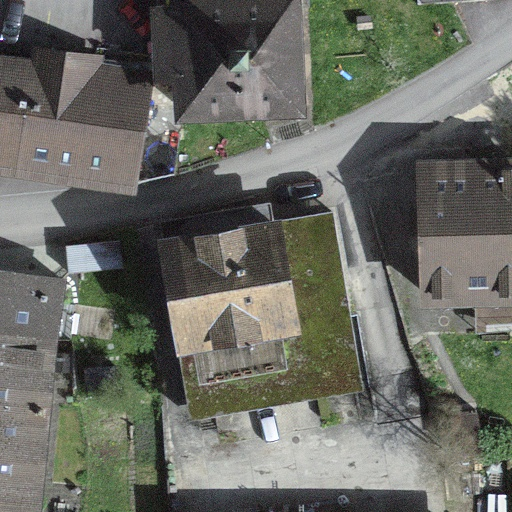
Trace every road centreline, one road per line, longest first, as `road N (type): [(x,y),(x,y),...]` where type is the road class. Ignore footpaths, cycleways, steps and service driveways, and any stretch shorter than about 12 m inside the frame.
road 1 (residential): [(511,28),(363,112),(127,205),(0,217)]
road 2 (unknown): [(363,112),(411,458)]
